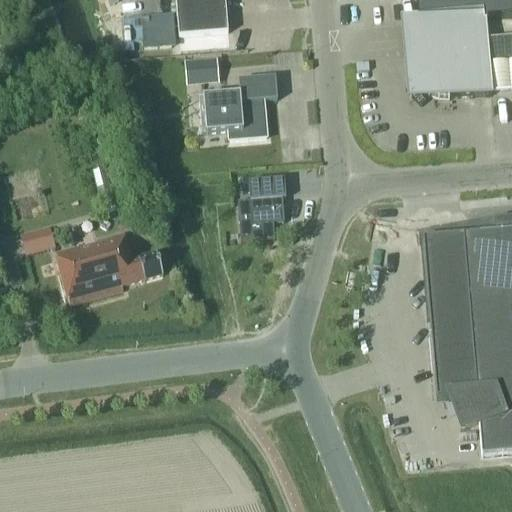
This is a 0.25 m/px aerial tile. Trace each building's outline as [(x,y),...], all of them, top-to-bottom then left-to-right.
[(175,0),(178,39),(227,36),(224,0),(175,0)] [(511,0),(415,0),(417,22),(401,23),(405,64),(407,75),(412,84),(419,92),(428,98),(438,101),(449,102),(490,98),(485,42),(484,22),(511,19),(511,0)] [(177,46),(176,16),(135,17),(136,47),(177,46)] [(511,39),(485,42),(490,98),(511,96),(511,39)] [(219,86),(217,61),(183,65),(186,89),(219,86)] [(199,119),(201,137),(228,135),(229,144),(266,141),(263,104),(277,103),(275,80),(238,83),(239,97),(198,100),(199,109),(203,109),(204,118),(199,119)] [(284,181),(248,184),(249,204),(237,205),(240,245),(274,242),(273,226),(283,226),(281,201),(285,201),(284,181)] [(43,233),(20,239),(25,258),(48,252),(43,233)] [(441,241),(422,243),(436,403),(459,400),(470,429),(478,427),(481,461),(508,458),(511,458),(511,457),(511,235),(495,237),(441,241)] [(122,290),(163,278),(156,256),(131,263),(124,238),(55,257),(69,308),(123,294),(122,290)]
